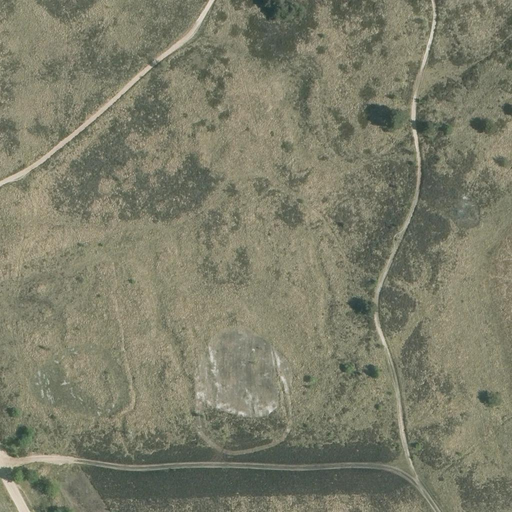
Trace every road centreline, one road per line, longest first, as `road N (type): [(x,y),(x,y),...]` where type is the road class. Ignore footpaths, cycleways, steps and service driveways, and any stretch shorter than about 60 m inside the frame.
road 1 (track): [(432,0),(413,109),(416,195),(375,311),(406,451),(436,511)]
road 2 (track): [(420,487),(371,466),(124,468),(35,459),(2,468)]
road 3 (track): [(212,0),(187,36),(92,120),(0,184)]
